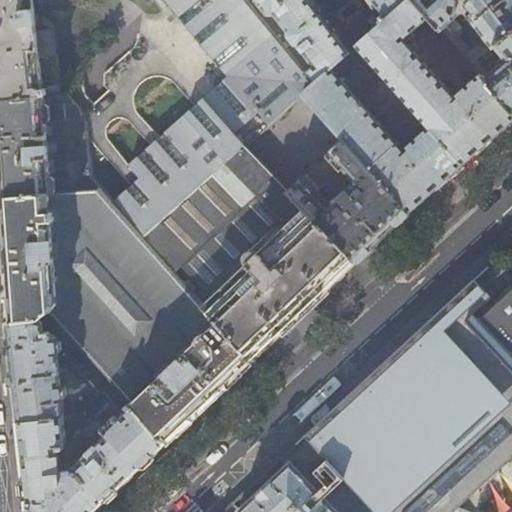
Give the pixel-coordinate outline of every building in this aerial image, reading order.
[(249,7),(243,0),(0,0),(0,6),(33,4),(33,0),(162,0),(227,78),(130,169),(140,181),(113,207),(142,239),(245,146),(303,94),(312,86),(305,77),(261,21),(249,7)] [(312,86),(348,53),(308,0),(256,0),(256,1),(249,7),(261,21),(266,16),(275,17),(288,34),(286,36),(286,40),(293,47),(299,48),(314,69),(305,77),(312,86)] [(409,211),(463,163),(511,120),(511,115),(478,76),(453,98),(404,42),(428,20),(410,0),(406,0),(385,19),(348,53),(312,86),(303,94),(344,140),(409,211)] [(371,0),(385,19),(406,0),(371,0)] [(511,0),(410,0),(428,20),(470,67),(474,63),(453,36),(459,31),(452,22),(459,15),(458,12),(461,0),(467,0),(466,8),(467,11),(466,13),(488,42),(479,53),(482,58),(489,52),(494,47),(511,31),(511,0)] [(37,32),(33,4),(0,6),(0,100),(61,97),(60,88),(43,89),(39,61),(40,59),(56,57),(53,31),(37,32)] [(500,55),(511,55),(511,58),(509,62),(503,62),(485,78),(477,70),(474,63),(470,67),(478,76),(511,115),(511,31),(494,47),(500,55)] [(142,58),(142,51),(137,48),(132,49),(128,53),(129,59),(133,62),(139,61),(142,58)] [(493,56),(489,52),(482,58),(479,61),(482,65),(493,56)] [(61,97),(0,100),(0,240),(1,252),(6,320),(39,317),(48,309),(128,402),(165,442),(211,399),(251,361),(142,239),(113,207),(88,179),(84,116),(66,97),(61,97)] [(335,200),(326,200),(318,190),(320,188),(307,175),(289,191),(356,260),(384,234),(409,211),(344,140),(327,155),(341,169),(344,167),(349,173),(352,176),(352,184),(339,193),(339,196),(335,200)] [(300,314),(356,260),(289,191),(245,146),(142,239),(251,361),(300,314)] [(511,278),(469,318),(457,306),(405,354),(329,425),(338,435),(322,449),(329,457),(346,476),(378,511),(380,511),(388,505),(394,511),(452,511),(511,459),(511,278)] [(42,329),(41,320),(39,317),(6,320),(10,364),(16,421),(63,416),(62,399),(66,394),(65,385),(71,383),(70,371),(66,365),(58,365),(57,353),(61,348),(60,340),(47,329),(42,329)] [(65,440),(63,416),(16,421),(20,459),(26,511),(91,511),(165,442),(128,402),(118,411),(103,393),(84,411),(88,416),(84,420),(88,425),(69,443),(65,440)] [(341,511),(326,494),(346,476),(329,457),(316,468),(327,482),(320,488),(293,459),(237,508),(240,511),(341,511)]
